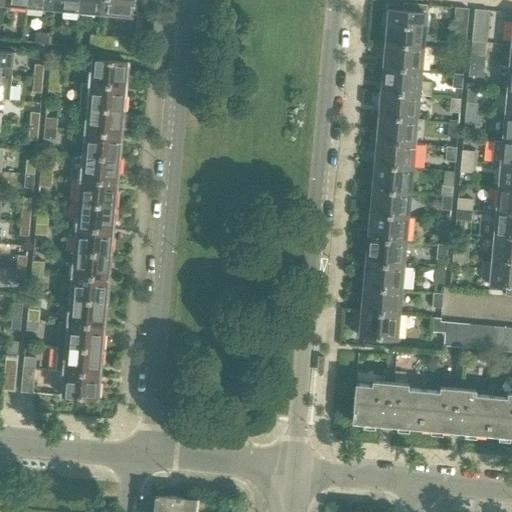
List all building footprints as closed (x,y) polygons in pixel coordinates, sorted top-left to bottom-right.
[(25,0),(25,6),(53,8),(53,0),(25,0)] [(78,10),(79,10),(80,0),(53,0),(53,8),(63,9),(63,12),(77,13),(78,10)] [(80,0),(79,10),(105,13),(105,0),(80,0)] [(105,0),(105,13),(132,16),(132,0),(105,0)] [(385,42),(385,43),(423,47),(423,46),(422,46),(424,19),(426,19),(426,13),(427,5),(412,4),(411,12),(402,11),(388,10),(386,28),(388,28),(387,42),(385,42)] [(455,8),(455,9),(454,22),(452,40),(465,41),(468,9),(455,8)] [(473,25),(471,42),(487,43),(490,11),(474,10),(473,25)] [(88,48),(101,49),(103,36),(105,18),(97,17),(96,35),(90,35),(88,48)] [(34,43),(47,44),(48,31),(35,30),(34,43)] [(103,36),(101,49),(128,51),(129,38),(103,36)] [(384,68),(384,69),(420,71),(421,71),(421,70),(420,70),(422,47),(423,47),(385,43),(385,44),(386,44),(385,67),(383,67),(383,68),(384,68)] [(453,64),(463,65),(464,50),(455,50),(453,64)] [(0,75),(11,77),(14,54),(15,53),(0,51),(0,75)] [(470,55),(469,66),(484,67),(485,56),(470,55)] [(91,59),(89,84),(125,88),(127,62),(111,61),(91,59)] [(34,65),(33,78),(44,79),(45,65),(34,65)] [(484,67),(469,66),(468,76),(483,78),(484,67)] [(381,91),(381,92),(419,95),(430,96),(431,82),(419,81),(420,71),(384,69),(382,91),(381,91)] [(51,70),(50,80),(62,81),(63,71),(51,70)] [(451,88),(461,89),(462,75),(453,74),(451,88)] [(0,100),(9,101),(11,77),(0,75),(0,100)] [(44,79),(33,78),(32,92),(43,93),(44,79)] [(62,81),(50,80),(49,91),(61,92),(62,81)] [(87,107),(86,108),(123,112),(125,88),(89,84),(81,83),(79,106),(87,107)] [(467,90),(465,114),(480,115),(481,104),(475,104),(476,91),(467,90)] [(378,115),(378,116),(417,120),(417,119),(415,119),(417,96),(419,96),(419,95),(381,92),(380,92),(382,92),(380,116),(378,115)] [(449,112),(459,113),(460,99),(450,98),(449,112)] [(86,108),(84,132),(120,136),(123,112),(86,108)] [(30,113),(29,126),(40,127),(41,113),(30,113)] [(480,115),(465,114),(464,124),(479,126),(480,115)] [(376,141),(378,141),(414,145),(415,144),(413,144),(415,120),(417,120),(378,116),(378,117),(380,117),(378,140),(376,140),(376,141)] [(46,118),(45,128),(57,129),(58,119),(46,118)] [(511,119),(504,119),(502,142),(511,142),(511,119)] [(447,137),(457,138),(458,124),(448,123),(447,137)] [(40,127),(29,126),(28,140),(38,141),(40,127)] [(57,129),(45,128),(44,139),(56,140),(57,129)] [(84,132),(82,156),(118,160),(120,136),(84,132)] [(374,165),(375,166),(411,169),(413,145),(414,145),(378,141),(375,165),(374,165)] [(500,163),(499,167),(511,167),(511,142),(502,142),(493,141),(491,162),(500,163)] [(445,161),(454,162),(456,148),(446,147),(445,161)] [(461,151),(460,163),(475,165),(477,152),(461,151)] [(82,156),(80,180),(116,183),(118,160),(82,156)] [(26,160),(25,174),(34,175),(36,161),(26,160)] [(475,165),(460,163),(459,172),(475,173),(475,165)] [(41,165),(40,176),(52,177),(53,166),(41,165)] [(373,190),(409,193),(411,170),(412,171),(412,170),(411,170),(411,169),(375,166),(373,189),(372,189),(372,190),(373,190)] [(511,167),(499,167),(498,189),(511,190),(511,167)] [(443,185),(452,186),(453,173),(444,172),(443,185)] [(34,175),(25,174),(24,187),(33,188),(34,175)] [(52,177),(40,176),(39,187),(51,188),(52,177)] [(80,180),(78,204),(114,207),(116,183),(80,180)] [(484,212),(496,213),(511,214),(511,190),(498,189),(497,202),(485,201),(484,212)] [(370,213),(370,214),(406,217),(408,195),(410,195),(410,194),(409,194),(409,193),(373,190),(371,214),(370,213)] [(441,210),(450,211),(451,197),(442,196),(441,210)] [(23,198),(22,207),(21,221),(30,222),(31,208),(32,198),(23,198)] [(457,199),(456,210),(472,211),(472,200),(457,199)] [(78,204),(76,228),(112,231),(114,207),(78,204)] [(472,211),(456,210),(455,220),(471,222),(472,211)] [(36,213),(35,224),(47,225),(48,214),(36,213)] [(511,214),(496,213),(493,238),(511,239),(511,214)] [(369,239),(368,239),(404,242),(406,219),(407,219),(407,218),(406,218),(406,217),(370,214),(371,215),(369,237),(367,237),(367,239),(369,239)] [(438,234),(448,235),(449,221),(439,220),(438,234)] [(30,222),(21,221),(19,235),(28,236),(30,222)] [(47,225),(35,224),(35,235),(47,235),(47,225)] [(76,228),(74,252),(110,255),(112,231),(76,228)] [(492,249),(491,262),(511,264),(511,239),(493,238),(492,249)] [(365,262),(365,263),(402,266),(404,243),(405,244),(405,243),(404,242),(368,239),(367,262),(365,262)] [(436,259),(446,260),(447,246),(437,245),(436,259)] [(453,246),(452,257),(467,258),(468,248),(453,246)] [(74,252),(72,276),(108,279),(110,255),(74,252)] [(18,255),(16,269),(25,270),(27,256),(18,255)] [(467,258),(452,257),(451,267),(466,268),(467,258)] [(32,261),(31,272),(43,273),(44,262),(32,261)] [(511,264),(491,262),(489,285),(505,286),(505,295),(511,295),(511,264)] [(364,288),(400,291),(402,268),(403,267),(402,267),(402,266),(365,263),(367,263),(364,286),(363,286),(363,287),(364,288)] [(25,270),(16,269),(15,283),(24,283),(25,270)] [(434,283),(443,284),(445,270),(435,269),(434,283)] [(43,273),(31,272),(30,283),(42,283),(43,273)] [(72,276),(70,299),(106,303),(108,279),(72,276)] [(361,311),(361,312),(398,315),(400,292),(401,292),(401,291),(400,291),(364,288),(362,311),(361,311)] [(432,307),(441,308),(442,294),(433,294),(432,307)] [(70,299),(68,324),(104,327),(106,303),(70,299)] [(13,303),(12,317),(21,318),(22,304),(13,303)] [(28,309),(27,320),(39,320),(40,310),(28,309)] [(398,315),(361,312),(362,312),(360,335),(358,335),(358,336),(397,340),(397,339),(396,339),(397,316),(398,316),(398,315)] [(21,318),(12,317),(11,331),(20,332),(21,318)] [(445,322),(440,322),(440,319),(431,318),(429,332),(444,333),(445,322)] [(39,320),(27,320),(26,330),(38,331),(39,320)] [(444,347),(456,348),(457,323),(445,322),(444,333),(444,347)] [(60,323),(58,347),(102,351),(104,327),(68,324),(60,323)] [(456,348),(467,349),(469,325),(457,323),(456,348)] [(467,349),(479,349),(481,326),(469,325),(467,349)] [(479,349),(491,350),(492,327),(481,326),(479,349)] [(491,350),(502,351),(504,328),(492,327),(491,350)] [(502,351),(511,352),(511,328),(504,328),(502,351)] [(56,371),(63,372),(99,375),(100,367),(102,351),(58,347),(56,371)] [(6,354),(5,365),(17,367),(18,355),(6,354)] [(24,357),(23,367),(35,369),(36,358),(24,357)] [(17,367),(5,365),(2,390),(14,392),(17,367)] [(35,369),(23,367),(20,392),(32,393),(35,369)] [(99,375),(63,372),(61,396),(97,399),(99,375)] [(394,382),(405,383),(406,374),(395,373),(394,382)] [(441,387),(443,387),(454,388),(455,378),(454,378),(441,377),(441,387)] [(352,422),(420,428),(423,390),(407,388),(408,383),(405,383),(394,382),(375,381),(372,380),(372,385),(355,384),(352,422)] [(420,428),(487,434),(491,396),(475,394),(475,390),(472,389),(472,390),(454,388),(443,387),(441,387),(440,387),(439,391),(423,390),(420,428)] [(487,434),(511,436),(511,392),(510,393),(507,393),(507,397),(491,396),(487,434)] [(155,496),(153,511),(196,511),(197,498),(154,495),(154,496),(155,496)]
